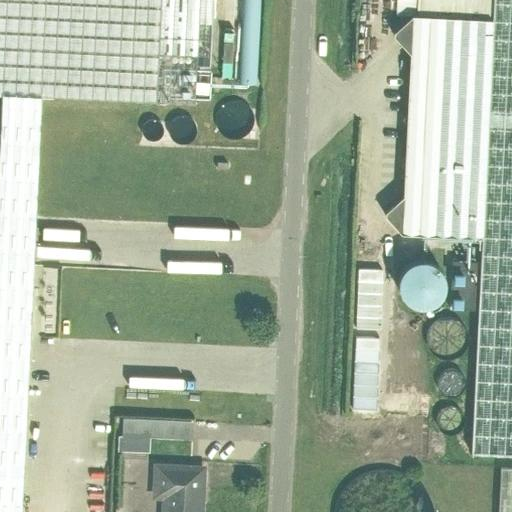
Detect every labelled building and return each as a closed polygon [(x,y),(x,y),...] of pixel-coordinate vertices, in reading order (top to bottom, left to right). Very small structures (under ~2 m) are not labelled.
[(207,82),(208,66),(211,0),(0,0),(0,95),(2,96),(42,98),(195,105),(195,103),(211,104),(211,93),(208,92),(209,82),(207,82)] [(385,216),(401,234),(481,238),(492,0),(417,0),(416,16),(394,33),(394,36),(410,54),(403,196),(385,212),(385,216)] [(511,0),(492,0),(481,238),(471,454),(511,455),(511,0)] [(0,511),(21,511),(42,98),(2,96),(0,135),(0,511)] [(416,306),(420,307),(424,307),(426,307),(429,306),(433,305),(434,304),(436,303),(438,301),(439,300),(442,297),(443,295),(444,293),(445,291),(446,289),(446,287),(446,285),(447,283),(446,281),(446,279),(446,277),(445,275),(444,273),(443,271),(442,269),(441,267),(439,266),(438,264),(436,263),(434,262),(431,260),(427,259),(424,259),(420,259),(418,259),(414,260),(412,261),(410,262),(408,263),(407,264),(405,266),(404,267),(402,269),(401,271),(400,273),(400,275),(399,277),(398,279),(398,281),(398,283),(398,285),(398,287),(399,289),(400,291),(400,293),(401,295),(402,297),(404,298),(405,300),(407,301),(408,303),(410,304),(414,306),(416,306)] [(450,308),(475,309),(477,261),(452,260),(450,308)] [(382,282),(382,270),(358,269),(356,328),(380,329),(382,282)] [(376,409),(379,338),(355,337),(355,348),(352,408),(376,409)] [(400,395),(399,410),(429,412),(429,396),(400,395)] [(192,440),(193,423),(120,420),(119,437),(192,440)] [(201,511),(203,469),(156,467),(155,488),(165,488),(164,511),(201,511)] [(511,511),(511,467),(500,467),(497,511),(511,511)]
